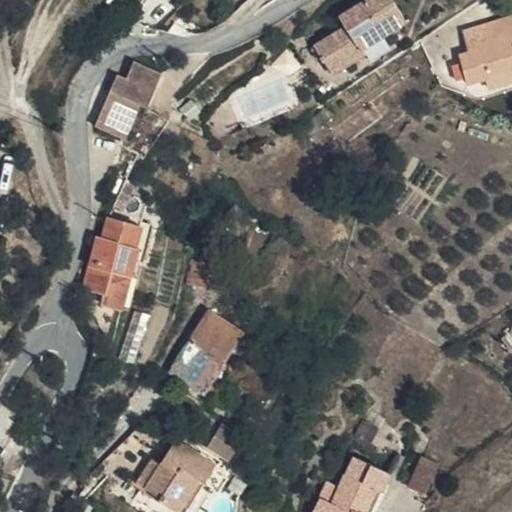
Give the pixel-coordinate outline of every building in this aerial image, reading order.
[(327,66),(330,72),(340,59),(351,48),(357,44),(363,38),(366,36),(381,30),(395,26),(397,26),(403,22),(386,0),(362,0),(338,18),(345,27),(315,50),(321,58),(314,63),(320,71),(327,66)] [(511,16),(508,6),(460,25),(469,46),(458,50),(470,81),(490,72),(493,81),(511,73),(511,16)] [(370,47),(397,26),(395,26),(381,30),(366,36),(363,38),(370,47)] [(357,44),(362,52),(370,47),(363,38),(357,44)] [(340,59),(330,72),(333,75),(362,52),(357,44),(351,48),(340,59)] [(160,82),(166,70),(138,58),(135,65),(140,68),(160,82)] [(152,99),(160,82),(140,68),(135,65),(131,74),(122,70),(112,91),(116,91),(132,92),(140,94),(148,96),(152,99)] [(148,106),(152,99),(148,96),(140,94),(132,92),(116,91),(112,91),(107,101),(118,101),(133,101),(142,104),(148,106)] [(118,101),(107,101),(97,121),(127,136),(142,104),(133,101),(118,101)] [(215,210),(204,208),(201,235),(212,236),(215,210)] [(123,274),(132,276),(141,247),(138,246),(144,226),(110,215),(104,235),(100,233),(83,286),(105,293),(116,297),(123,274)] [(218,270),(208,260),(198,260),(195,286),(217,288),(218,270)] [(219,261),(208,260),(218,270),(219,261)] [(242,291),(218,270),(217,288),(242,291)] [(105,293),(101,305),(121,311),(132,276),(123,274),(116,297),(105,293)] [(212,394),(245,334),(217,317),(182,376),(212,394)] [(511,338),(511,323),(510,321),(496,329),(504,343),(511,338)] [(261,364),(254,376),(275,389),(281,376),(261,364)] [(187,446),(176,465),(178,466),(188,447),(187,446)] [(208,484),(215,488),(226,471),(188,447),(178,466),(198,477),(208,484)] [(393,477),(364,462),(347,492),(339,506),(329,500),(322,511),(387,511),(394,499),(389,496),(398,480),(393,477)] [(394,499),(403,483),(411,468),(401,462),(393,477),(398,480),(389,496),(394,499)] [(169,509),(173,511),(190,511),(208,484),(198,477),(178,466),(176,465),(171,473),(158,496),(172,505),(169,509)] [(148,490),(158,496),(171,473),(162,468),(148,490)] [(444,479),(429,471),(417,494),(433,502),(444,479)] [(190,511),(200,511),(215,488),(208,484),(190,511)] [(339,506),(347,492),(336,486),(329,500),(339,506)]
